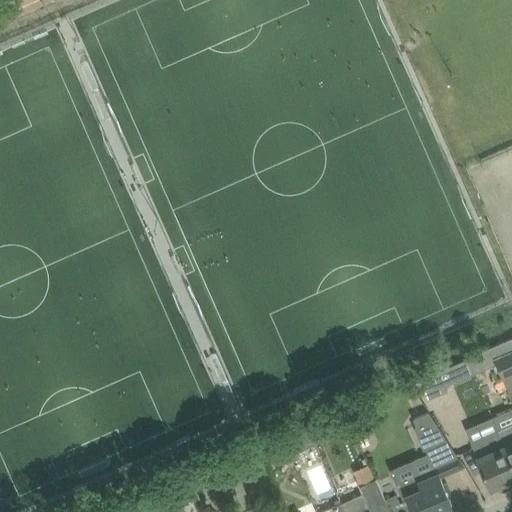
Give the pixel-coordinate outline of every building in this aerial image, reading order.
[(475,355),(468,358),(474,374),(497,364),(496,362),(511,355),(511,337),(474,354),(475,355)] [(503,377),(511,372),(511,355),(496,362),(497,364),(503,377)] [(468,358),(420,379),(428,399),(448,390),(446,386),(474,374),(468,358)] [(417,476),(402,483),(407,495),(414,511),(434,511),(452,504),(439,475),(463,465),(429,412),(414,418),(418,426),(415,428),(424,448),(426,447),(433,464),(426,473),(428,478),(420,481),(417,476)] [(511,423),(499,429),(511,459),(511,423)] [(287,437),(294,452),(313,443),(307,429),(287,437)] [(511,459),(499,429),(472,441),(492,487),(511,477),(511,459)] [(262,448),(270,464),(288,456),(280,439),(262,448)] [(242,467),(262,459),(257,448),(237,456),(242,467)] [(222,462),(242,510),(252,506),(232,458),(222,462)] [(364,494),(341,504),(343,506),(345,511),(381,511),(389,509),(381,491),(380,490),(369,464),(354,471),(360,485),(364,494)]
